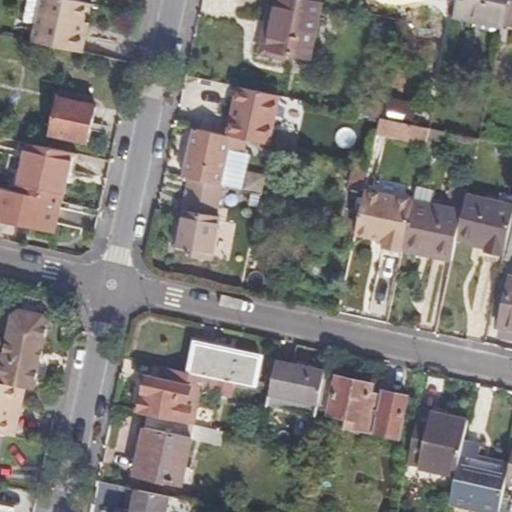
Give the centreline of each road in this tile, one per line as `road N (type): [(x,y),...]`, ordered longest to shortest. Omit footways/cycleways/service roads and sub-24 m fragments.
road 1 (residential): [(511,371),(111,284)]
road 2 (residential): [(171,0),(111,284)]
road 3 (residential): [(111,284),(64,511)]
